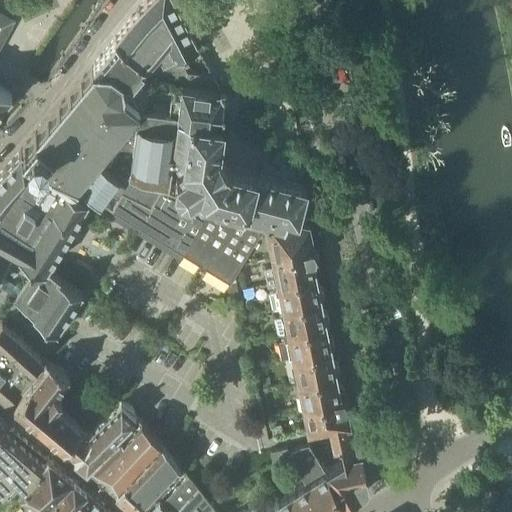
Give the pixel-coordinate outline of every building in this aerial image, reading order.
[(88,23),(111,41),(114,38),(145,65),(144,66),(155,81),(220,89),(215,80),(211,73),(210,73),(210,74),(196,72),(196,71),(191,70),(191,71),(185,70),(177,55),(196,45),(173,0),(146,0),(136,10),(123,26),(98,7),(88,23)] [(0,86),(10,93),(11,92),(9,91),(0,84),(0,44),(9,28),(0,22),(0,86)] [(79,37),(101,54),(92,65),(107,67),(112,71),(116,83),(120,86),(122,93),(138,105),(139,104),(150,88),(134,78),(144,66),(145,65),(114,38),(111,41),(88,23),(79,37)] [(22,148),(21,149),(37,157),(40,153),(59,169),(75,178),(89,190),(98,197),(111,205),(121,191),(149,204),(160,188),(115,171),(109,167),(114,158),(102,148),(138,105),(122,93),(120,86),(116,83),(112,71),(107,67),(92,65),(93,66),(92,67),(90,69),(67,54),(60,65),(81,79),(80,81),(67,95),(49,117),(26,106),(17,116),(6,127),(26,143),(21,148),(22,148)] [(176,114),(220,120),(223,94),(224,94),(224,93),(225,93),(225,92),(225,91),(225,90),(225,89),(224,88),(223,88),(222,88),(221,88),(220,88),(220,89),(155,81),(159,83),(179,86),(179,87),(180,87),(176,114)] [(0,104),(10,93),(0,86),(0,104)] [(296,217),(296,216),(304,185),(295,183),(254,172),(254,171),(238,166),(228,164),(227,162),(218,149),(217,148),(219,137),(221,120),(220,120),(176,114),(140,109),(137,111),(135,127),(129,127),(114,158),(109,167),(115,171),(160,188),(167,190),(167,185),(168,181),(172,158),(175,158),(182,169),(175,173),(174,182),(179,190),(188,191),(194,187),(201,198),(206,195),(214,206),(267,220),(283,224),(283,222),(294,224),(296,217)] [(0,286),(15,296),(12,300),(13,300),(12,301),(56,333),(82,292),(58,278),(60,276),(43,267),(86,196),(85,195),(89,190),(75,178),(59,169),(40,153),(37,157),(21,149),(20,149),(8,162),(0,154),(0,286)] [(179,194),(167,190),(160,188),(149,204),(121,191),(111,205),(98,197),(97,197),(109,208),(127,219),(132,222),(199,263),(200,268),(201,267),(205,266),(228,281),(230,282),(234,276),(234,274),(265,223),(267,220),(214,206),(195,200),(179,194)] [(272,257),(314,248),(310,229),(308,227),(295,224),(294,224),(283,222),(283,224),(267,220),(265,223),(272,257)] [(317,249),(314,249),(314,248),(272,257),(274,265),(264,267),(267,283),(315,274),(315,271),(316,271),(318,268),(316,261),(319,260),(319,254),(317,249)] [(272,308),(320,298),(320,296),(321,296),(323,293),(322,286),(318,285),(315,274),(267,283),(267,284),(277,282),(279,289),(269,292),(272,308)] [(278,333),(325,323),(325,320),(326,321),(328,318),(327,311),(323,310),(320,298),(272,308),(273,308),(278,307),(280,315),(274,316),(278,333)] [(247,313),(248,320),(257,319),(255,311),(247,313)] [(0,320),(0,394),(4,398),(41,354),(1,320),(0,320)] [(293,356),(331,349),(330,346),(331,345),(333,343),(332,336),(329,334),(328,334),(325,323),(278,333),(287,331),(289,340),(277,343),(281,359),(293,356)] [(298,381),(336,373),(335,371),(336,370),(338,368),(337,361),(334,359),(333,360),(331,349),(293,356),(298,381)] [(38,427),(87,468),(119,436),(114,431),(134,414),(132,412),(134,411),(128,406),(122,401),(120,400),(120,401),(90,432),(55,405),(62,398),(55,392),(71,374),(50,362),(49,362),(13,406),(26,417),(38,427)] [(303,405),(344,396),(342,386),(339,384),(338,384),(336,373),(298,381),(303,405)] [(267,377),(261,379),(262,385),(269,384),(267,377)] [(508,387),(510,390),(511,389),(510,387),(508,385),(506,383),(503,382),(500,380),(497,379),(496,381),(500,382),(503,384),(505,385),(508,387)] [(350,435),(352,433),(351,428),(347,406),(348,401),(345,396),(344,396),(303,405),(308,430),(329,426),(331,432),(334,444),(339,443),(339,441),(350,435)] [(89,468),(115,490),(161,443),(141,420),(120,437),(119,436),(87,468),(88,468),(89,468)] [(21,485),(22,485),(48,457),(47,456),(46,457),(3,421),(0,424),(0,489),(8,498),(21,485)] [(271,427),(273,437),(282,435),(280,425),(271,427)] [(325,470),(345,503),(365,491),(367,485),(357,438),(354,436),(353,437),(352,433),(350,435),(339,441),(339,443),(343,460),(325,470)] [(175,511),(198,488),(189,477),(163,504),(159,501),(158,502),(151,497),(180,466),(162,443),(161,443),(115,490),(116,490),(116,491),(115,492),(137,511),(175,511)] [(277,500),(284,511),(330,511),(345,503),(325,470),(308,443),(307,443),(300,445),(290,451),(287,447),(279,449),(279,448),(277,448),(277,449),(271,450),(270,450),(270,451),(272,462),(290,451),(308,480),(307,480),(308,481),(277,500)] [(48,457),(22,485),(25,489),(21,493),(34,506),(29,511),(24,511),(22,511),(38,511),(45,506),(72,478),(48,457)] [(62,511),(85,488),(72,478),(45,506),(50,511),(62,511)] [(105,506),(85,488),(62,511),(99,511),(104,507),(105,506)] [(175,511),(206,511),(209,510),(210,511),(214,511),(215,511),(198,488),(175,511)] [(284,511),(277,500),(259,511),(255,506),(247,511),(246,511),(284,511)]
